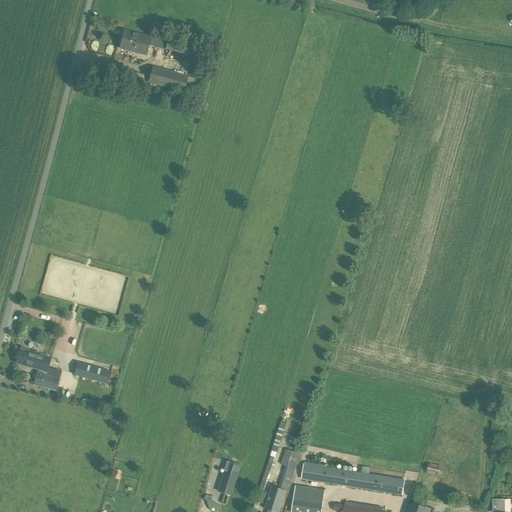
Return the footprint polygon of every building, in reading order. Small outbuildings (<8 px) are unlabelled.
[(124,31),(119,49),(145,56),(150,38),(124,31)] [(152,67),(148,83),(183,93),(187,77),(152,67)] [(55,333),(51,332),(48,333),(47,337),(49,340),(52,341),(55,340),(56,336),(55,333)] [(20,350),(16,364),(39,371),(38,373),(37,373),(34,385),(55,391),(59,379),(45,375),(50,358),(20,350)] [(77,363),(73,376),(107,385),(111,373),(77,363)] [(260,488),(257,498),(261,500),(265,490),(275,461),(282,438),(277,436),(272,451),(273,451),(270,459),(260,488)] [(293,447),(295,438),(288,436),(286,446),(293,447)] [(286,467),(279,487),(288,490),(289,485),(291,486),(299,460),(297,460),(299,453),(286,450),(281,465),(286,467)] [(218,491),(230,495),(239,466),(227,462),(218,491)] [(304,464),(301,480),(403,496),(405,480),(369,475),(370,468),(362,467),(361,473),(304,464)] [(427,464),(424,474),(441,478),(443,468),(427,464)] [(279,511),(287,490),(272,486),(265,510),(268,511),(279,511)] [(295,486),(291,511),(321,511),(325,491),(295,486)] [(495,511),(490,511),(506,511),(506,499),(494,499),(495,511)]
